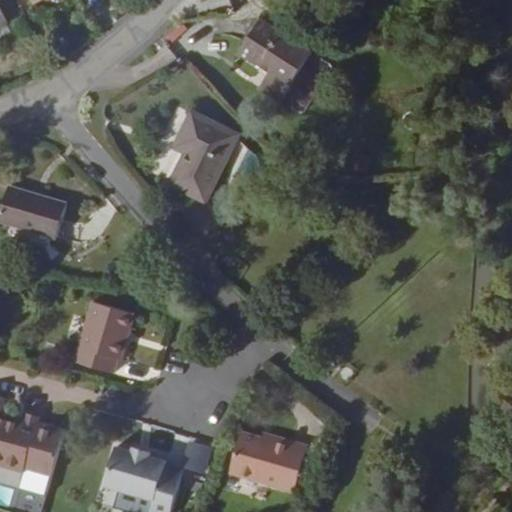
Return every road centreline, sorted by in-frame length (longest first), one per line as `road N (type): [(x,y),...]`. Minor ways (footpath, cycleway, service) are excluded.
road 1 (residential): [(49,95),(253,330),(209,382),(176,400)]
road 2 (residential): [(49,95),(142,29),(163,0)]
